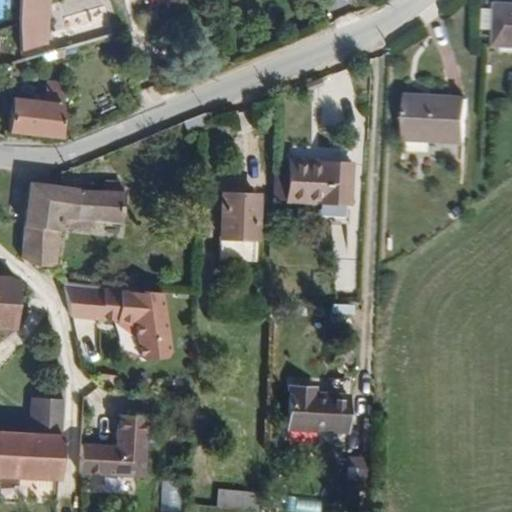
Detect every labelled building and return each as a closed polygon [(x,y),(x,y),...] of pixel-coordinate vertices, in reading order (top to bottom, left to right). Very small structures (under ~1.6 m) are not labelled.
[(61,44),(59,0),(34,0),(34,27),(37,49),(61,44)] [(0,35),(0,57),(13,56),(11,34),(0,35)] [(65,126),(69,73),(45,71),(42,89),(22,88),(18,125),(65,126)] [(483,144),(484,100),(421,97),(420,142),(483,144)] [(366,198),(367,155),(307,153),(306,195),(366,198)] [(131,215),(135,168),(111,166),(109,178),(61,172),(33,169),(28,217),(60,223),(96,227),(98,212),(131,215)] [(272,271),(274,206),(238,204),(236,270),(272,271)] [(55,254),(60,223),(28,217),(25,249),(55,254)] [(175,343),(175,284),(63,273),(71,308),(136,312),(145,345),(150,347),(172,348),(175,343)] [(0,330),(18,332),(19,283),(0,276),(0,330)] [(68,410),(69,377),(38,377),(38,410),(68,410)] [(361,424),(362,388),(328,385),(328,378),(303,377),(301,422),(361,424)] [(149,468),(151,404),(121,403),(122,439),(87,439),(86,467),(149,468)] [(0,464),(68,464),(68,410),(38,410),(0,410),(0,464)] [(159,480),(158,511),(178,511),(179,481),(159,480)] [(269,507),(270,488),(233,486),(233,502),(269,507)]
